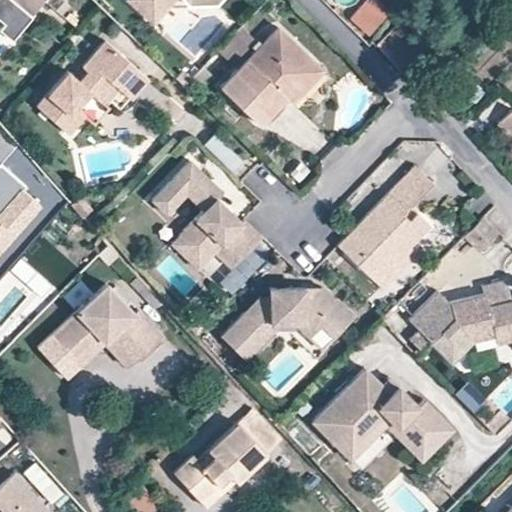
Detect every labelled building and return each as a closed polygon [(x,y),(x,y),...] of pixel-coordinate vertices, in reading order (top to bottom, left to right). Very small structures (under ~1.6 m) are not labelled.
[(42,0),(0,0),(0,20),(3,23),(0,26),(0,30),(11,39),(44,1),(42,0)] [(129,0),(128,2),(153,23),(173,0),(129,0)] [(378,0),(362,0),(358,5),(378,22),(390,10),(378,0)] [(378,22),(358,5),(349,17),(368,34),(378,22)] [(430,58),(396,22),(375,42),(426,100),(425,63),(430,58)] [(323,69),(277,25),(219,85),(259,124),(284,96),(291,102),(323,69)] [(112,83),(121,91),(138,71),(105,41),(82,65),(88,70),(78,81),(66,70),(34,105),(66,134),(84,115),(75,105),(88,91),(98,99),(112,83)] [(203,65),(190,79),(200,87),(212,75),(203,65)] [(138,71),(121,91),(130,99),(148,80),(138,71)] [(497,124),(511,140),(511,109),(497,124)] [(200,210),(177,234),(202,260),(212,250),(230,265),(258,235),(240,217),(237,221),(212,198),(210,200),(201,191),(207,186),(201,180),(205,175),(189,158),(149,197),(165,214),(184,195),(200,210)] [(342,236),(336,242),(369,278),(404,243),(410,248),(432,225),(419,212),(412,218),(402,209),(409,202),(413,205),(436,181),(417,162),(342,236)] [(0,246),(38,203),(21,189),(24,185),(0,163),(0,246)] [(220,190),(205,175),(201,180),(207,186),(201,191),(210,200),(212,198),(220,190)] [(419,212),(413,205),(409,202),(402,209),(412,218),(419,212)] [(482,215),(463,234),(479,250),(498,232),(482,215)] [(202,260),(177,234),(168,243),(194,269),(202,260)] [(273,249),(258,235),(230,265),(243,279),(273,249)] [(404,243),(369,278),(380,287),(415,253),(410,248),(404,243)] [(115,253),(107,244),(97,253),(106,262),(115,253)] [(481,283),(482,293),(486,305),(510,298),(505,278),(481,283)] [(104,331),(131,360),(161,333),(137,308),(133,312),(105,282),(36,344),(60,371),(104,331)] [(301,293),(301,287),(266,286),(265,295),(255,294),(255,311),(239,311),(217,333),(238,353),(268,323),(291,322),(306,335),(319,323),(330,334),(349,316),(319,286),(316,286),(314,293),(301,293)] [(408,318),(430,340),(439,330),(455,347),(470,333),(492,328),(494,335),(494,337),(511,332),(511,299),(510,298),(486,305),(482,293),(449,301),(436,289),(408,318)] [(255,311),(255,294),(239,311),(255,311)] [(275,329),(268,323),(238,353),(244,359),(275,329)] [(439,330),(430,340),(450,362),(472,339),(494,335),(492,328),(470,333),(455,347),(439,330)] [(125,365),(131,360),(104,331),(60,371),(65,376),(104,342),(125,365)] [(511,332),(494,337),(496,342),(510,338),(511,339),(511,332)] [(383,410),(423,451),(449,424),(420,395),(415,401),(394,381),(386,390),(379,383),(362,366),(306,422),(325,441),(335,430),(349,444),(383,410)] [(265,453),(284,436),(272,422),(254,403),(235,421),(265,453)] [(417,457),(423,451),(383,410),(349,444),(335,430),(325,441),(344,460),(383,422),(417,457)] [(236,480),(265,453),(235,421),(196,458),(191,453),(172,470),(200,499),(228,472),(234,478),(236,480)] [(47,499),(57,489),(31,461),(20,471),(47,499)] [(45,511),(48,510),(14,471),(0,482),(0,511),(45,511)] [(205,505),(234,478),(228,472),(200,499),(205,505)] [(142,511),(147,511),(158,502),(138,481),(125,493),(142,511)]
